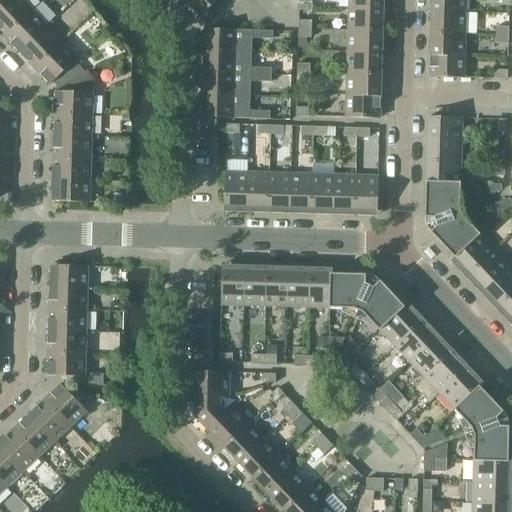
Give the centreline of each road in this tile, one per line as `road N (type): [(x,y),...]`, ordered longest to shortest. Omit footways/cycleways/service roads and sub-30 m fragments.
road 1 (residential): [(250,511),(173,431),(178,235)]
road 2 (residential): [(178,235),(184,31),(154,0)]
road 3 (tertiary): [(178,235),(398,248)]
road 4 (residential): [(0,404),(19,375),(24,231)]
road 5 (residential): [(24,231),(26,101),(0,73)]
road 6 (tertiary): [(398,248),(511,370)]
road 7 (tertiary): [(24,231),(178,235)]
road 8 (residential): [(398,248),(403,95)]
